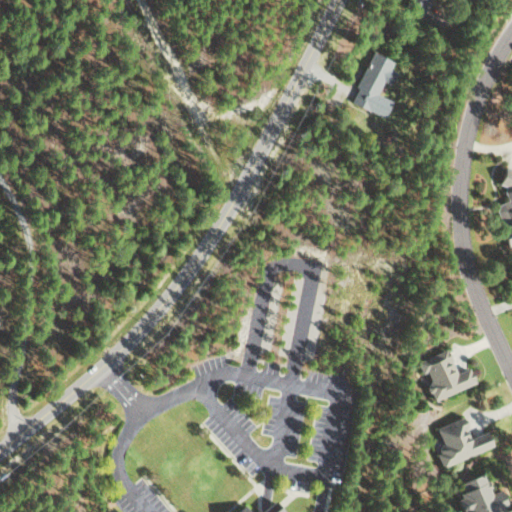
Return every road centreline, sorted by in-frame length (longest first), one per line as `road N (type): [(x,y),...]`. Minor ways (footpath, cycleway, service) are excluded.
road 1 (tertiary): [(340,0),(228,209),(177,285),(104,363),(0,442)]
road 2 (residential): [(511,370),(466,254),(462,203),(463,155),(483,89),(511,34)]
